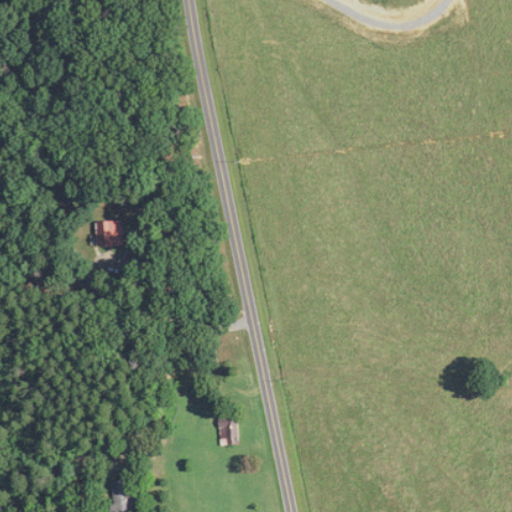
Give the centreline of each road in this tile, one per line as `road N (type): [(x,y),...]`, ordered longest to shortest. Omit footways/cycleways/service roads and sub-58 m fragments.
road 1 (residential): [(184,0),(290,511)]
road 2 (track): [(264,382),(356,373),(511,388)]
